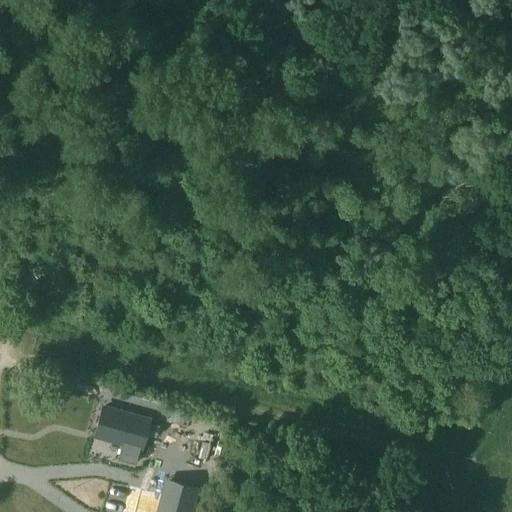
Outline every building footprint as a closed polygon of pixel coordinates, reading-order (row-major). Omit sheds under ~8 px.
[(151,417),(101,404),(92,437),(121,445),(117,459),(136,464),(139,450),(142,451),(151,417)] [(209,463),(212,447),(178,442),(175,458),(209,463)] [(34,451),(30,476),(56,480),(60,455),(34,451)] [(98,488),(103,462),(67,455),(62,481),(98,488)] [(170,480),(161,511),(189,511),(196,487),(170,480)]
